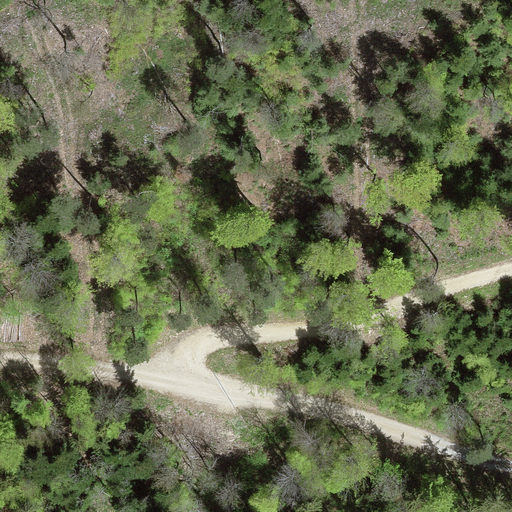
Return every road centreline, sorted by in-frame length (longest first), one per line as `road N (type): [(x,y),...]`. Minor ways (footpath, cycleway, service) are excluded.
road 1 (track): [(511,272),(298,331),(210,336),(194,357),(198,385)]
road 2 (track): [(198,385),(511,464)]
road 3 (track): [(0,409),(128,373)]
road 4 (track): [(0,361),(128,373)]
